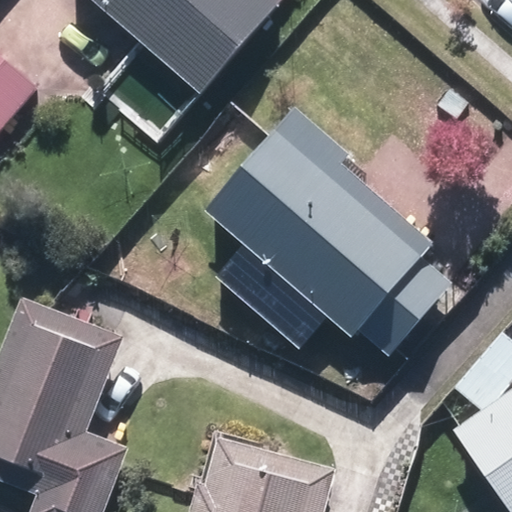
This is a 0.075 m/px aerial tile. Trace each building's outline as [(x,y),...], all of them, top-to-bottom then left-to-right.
[(86,0),(198,94),(276,2),(273,0),(86,0)] [(0,130),(35,90),(0,60),(0,130)] [(199,214),(348,340),(415,260),(267,132),(199,214)] [(27,511),(100,511),(123,451),(83,434),(119,341),(17,299),(0,343),(0,485),(32,498),(27,511)] [(511,511),(511,387),(447,432),(502,511),(511,511)] [(319,511),(330,473),(213,443),(201,489),(191,486),(184,511),(319,511)]
